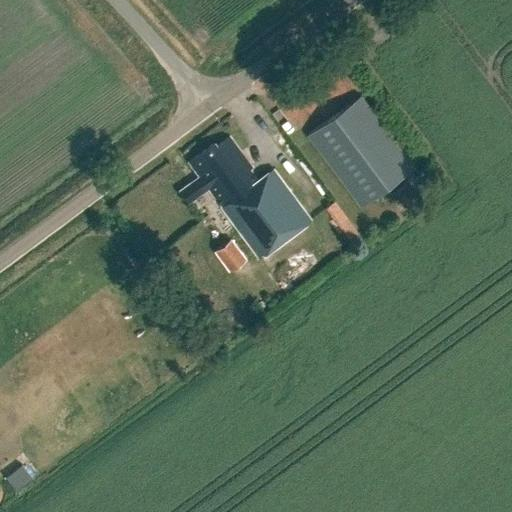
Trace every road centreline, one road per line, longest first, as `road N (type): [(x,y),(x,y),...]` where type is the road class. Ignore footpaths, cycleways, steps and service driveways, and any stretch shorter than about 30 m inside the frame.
road 1 (unclassified): [(0,264),(211,103)]
road 2 (unclassified): [(211,103),(349,0)]
road 3 (unclassified): [(211,103),(115,0)]
